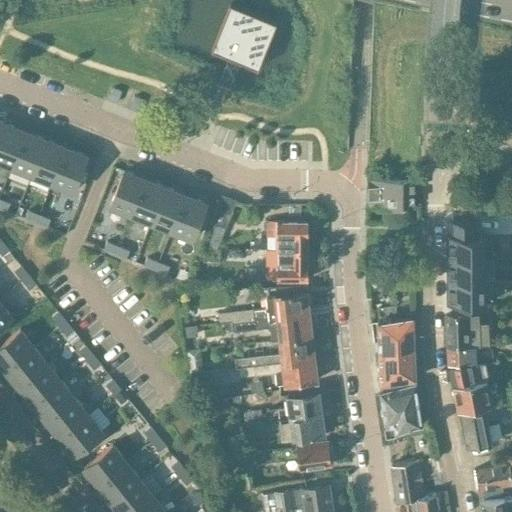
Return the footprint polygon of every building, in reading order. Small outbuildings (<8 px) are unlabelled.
[(230,2),(211,49),(258,67),(277,20),(230,2)] [(0,161),(11,165),(25,130),(5,122),(0,134),(0,161)] [(31,173),(45,138),(25,130),(11,165),(31,173)] [(51,181),(65,146),(45,138),(31,173),(51,181)] [(86,155),(65,146),(51,181),(72,190),(86,155)] [(130,213),(144,178),(123,170),(109,205),(130,213)] [(414,205),(415,178),(369,176),(368,204),(414,205)] [(150,221),(164,186),(144,178),(130,213),(150,221)] [(170,229),(184,194),(164,186),(150,221),(170,229)] [(205,202),(184,194),(170,229),(191,237),(205,202)] [(225,228),(236,200),(221,194),(210,222),(225,228)] [(0,198),(0,207),(6,210),(9,203),(0,198)] [(27,210),(24,217),(35,222),(38,214),(27,210)] [(38,214),(35,222),(46,226),(49,219),(38,214)] [(308,249),(307,220),(266,220),(266,236),(275,235),(275,249),(308,249)] [(451,235),(446,235),(446,258),(486,258),(486,235),(475,235),(475,220),(451,220),(451,235)] [(8,250),(1,240),(0,240),(0,252),(2,255),(8,250)] [(106,241),(103,248),(114,253),(117,245),(106,241)] [(117,245),(114,253),(126,257),(129,250),(117,245)] [(308,280),(308,249),(275,249),(266,249),(266,280),(280,280),(280,282),(293,282),(293,280),(308,280)] [(146,257),(143,264),(154,269),(158,261),(146,257)] [(486,281),(486,258),(446,258),(446,280),(486,281)] [(158,261),(154,269),(166,273),(169,266),(158,261)] [(20,264),(14,270),(21,279),(28,274),(20,264)] [(28,274),(21,279),(29,288),(35,283),(28,274)] [(486,304),(486,281),(446,280),(446,304),(486,304)] [(231,322),(309,313),(308,307),(311,304),(310,295),(306,294),(306,291),(266,296),(267,306),(265,308),(218,313),(219,323),(231,322)] [(0,325),(11,316),(0,302),(0,325)] [(199,315),(198,311),(194,308),(190,308),(187,313),(187,315),(191,319),(196,319),(199,315)] [(57,311),(51,316),(59,325),(65,320),(57,311)] [(487,342),(486,321),(479,322),(479,312),(446,314),(448,346),(480,342),(483,342),(487,342)] [(309,313),(231,322),(232,331),(270,327),(271,340),(279,339),(300,337),(300,335),(311,334),(311,333),(314,330),(313,320),(309,318),(309,313)] [(413,349),(412,317),(371,318),(375,350),(413,349)] [(65,320),(59,325),(66,335),(73,330),(65,320)] [(195,326),(185,327),(186,338),(191,337),(196,331),(195,326)] [(0,343),(0,362),(5,369),(34,346),(19,328),(0,343)] [(258,354),(236,357),(237,367),(259,365),(259,366),(314,359),(313,353),(316,350),(315,341),(312,339),(311,337),(300,339),(300,337),(279,339),(280,352),(258,354)] [(475,363),(475,353),(484,353),(483,342),(480,342),(448,346),(449,365),(456,364),(475,363)] [(85,344),(78,350),(86,359),(92,354),(85,344)] [(19,385),(47,363),(34,346),(5,369),(19,385)] [(414,378),(413,349),(375,350),(379,379),(414,378)] [(92,354),(86,359),(93,368),(100,363),(92,354)] [(319,375),(318,366),(315,365),(314,359),(259,366),(259,365),(237,367),(238,377),(274,373),(275,385),(317,381),(316,378),(319,375)] [(486,377),(483,362),(470,365),(470,363),(448,368),(452,384),(486,377)] [(32,402),(61,379),(47,363),(19,385),(32,402)] [(112,378),(105,383),(113,393),(119,388),(112,378)] [(46,419),(74,396),(61,379),(32,402),(46,419)] [(499,402),(495,381),(487,382),(487,381),(453,387),(458,411),(499,402)] [(421,425),(415,382),(380,387),(386,430),(421,425)] [(119,388),(113,393),(120,402),(127,397),(119,388)] [(244,422),(321,412),(320,405),(322,404),(321,393),(319,393),(319,390),(287,394),(288,406),(260,410),(260,409),(243,411),(244,422)] [(59,436),(88,413),(74,396),(46,419),(59,436)] [(490,445),(482,408),(489,407),(489,405),(499,403),(499,402),(458,411),(457,411),(465,450),(490,445)] [(326,430),(325,419),(322,419),(321,412),(244,422),(235,423),(236,436),(275,431),(276,440),(324,434),(324,430),(326,430)] [(102,431),(88,413),(59,436),(73,454),(102,431)] [(150,426),(144,431),(151,440),(158,435),(150,426)] [(158,435),(151,440),(159,450),(165,445),(158,435)] [(330,464),(327,441),(296,445),(296,444),(254,450),(256,462),(297,457),(298,468),(330,464)] [(98,484),(126,461),(112,443),(83,466),(98,484)] [(511,452),(506,453),(508,463),(473,468),(476,488),(511,482),(511,452)] [(425,493),(419,458),(391,462),(396,498),(418,494),(425,493)] [(177,460),(171,465),(178,474),(185,469),(177,460)] [(140,478),(126,461),(98,484),(111,500),(140,478)] [(185,469),(178,474),(186,483),(192,478),(185,469)] [(120,511),(131,511),(153,494),(140,478),(111,500),(120,511)] [(331,511),(328,483),(263,492),(265,511),(331,511)] [(199,490),(191,491),(193,503),(201,502),(199,490)] [(439,511),(436,491),(425,493),(418,494),(420,511),(439,511)] [(165,511),(167,511),(153,494),(131,511),(165,511)] [(420,511),(418,494),(396,498),(397,511),(420,511)] [(511,511),(511,498),(505,499),(504,496),(481,499),(482,511),(511,511)] [(220,500),(214,504),(220,511),(222,511),(227,508),(220,500)]
